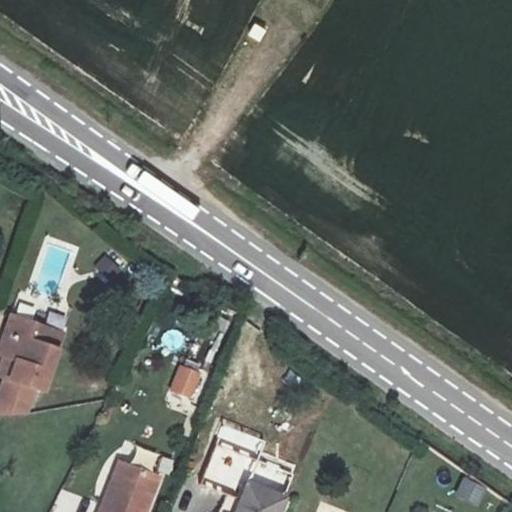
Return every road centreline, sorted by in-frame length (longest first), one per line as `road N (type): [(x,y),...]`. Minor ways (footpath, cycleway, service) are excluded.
road 1 (primary): [(284,285),(0,79)]
road 2 (primary): [(0,108),(284,285)]
road 3 (primary): [(511,446),(284,285)]
road 4 (track): [(167,201),(291,11)]
